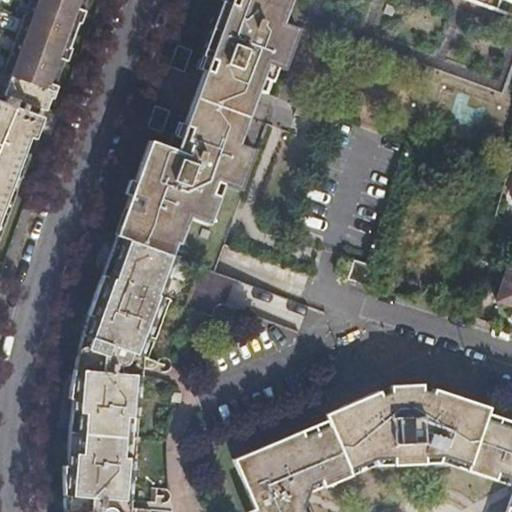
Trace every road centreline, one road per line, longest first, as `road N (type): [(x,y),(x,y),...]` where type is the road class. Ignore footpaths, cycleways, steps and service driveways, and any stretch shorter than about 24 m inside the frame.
road 1 (residential): [(144,0),(22,328),(6,511)]
road 2 (residential): [(328,289),(511,351)]
